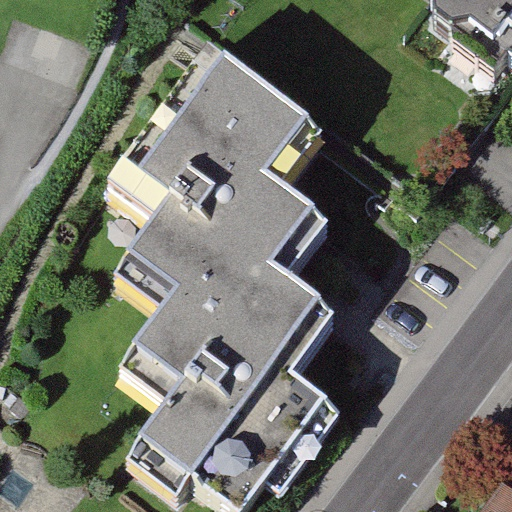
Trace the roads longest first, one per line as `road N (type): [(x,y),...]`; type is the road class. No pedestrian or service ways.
road 1 (tertiary): [(361,511),(511,310)]
road 2 (residential): [(114,47),(0,249)]
